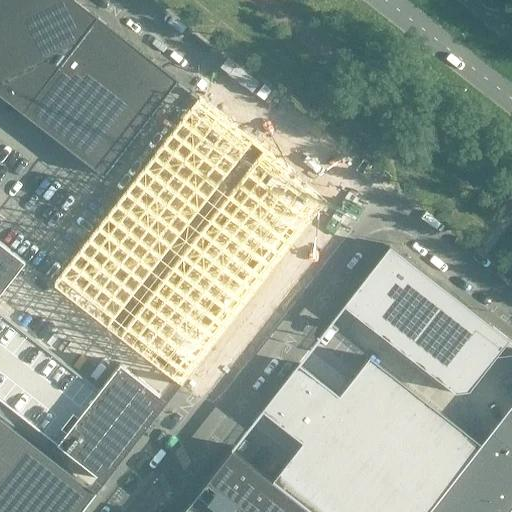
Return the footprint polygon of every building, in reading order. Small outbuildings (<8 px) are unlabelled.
[(0,0),(0,95),(104,176),(177,82),(178,82),(179,81),(107,25),(106,26),(97,20),(98,18),(74,0),(0,0)] [(199,96),(53,283),(181,383),(311,218),(309,213),(321,198),(294,176),(294,171),(199,96)] [(0,245),(0,398),(106,481),(157,415),(155,413),(164,401),(158,397),(160,394),(120,363),(96,395),(92,391),(94,389),(0,315),(0,294),(24,264),(0,245)] [(510,340),(390,247),(343,306),(455,394),(469,392),(510,340)] [(427,511),(481,444),(370,357),(340,395),(321,381),(298,364),(262,411),(284,428),(302,443),(272,481),(311,511),(427,511)] [(507,511),(511,508),(511,404),(481,444),(427,511),(507,511)] [(96,492),(0,417),(0,511),(80,511),(94,494),(96,492)] [(207,481),(246,511),(311,511),(272,481),(231,449),(207,481)]
